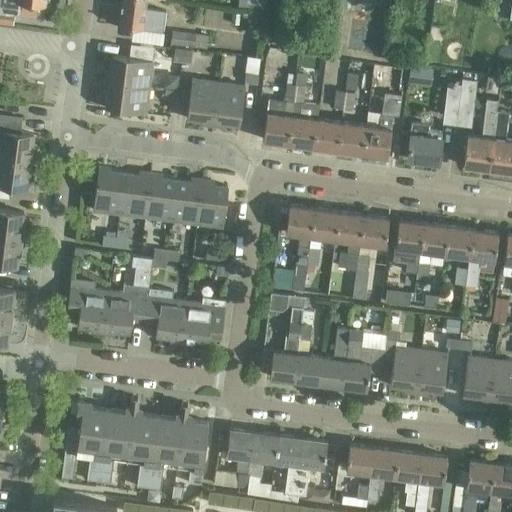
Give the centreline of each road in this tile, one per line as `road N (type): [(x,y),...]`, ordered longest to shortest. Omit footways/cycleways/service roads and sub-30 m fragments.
road 1 (residential): [(511,442),(251,407),(235,397),(232,382)]
road 2 (residential): [(511,210),(261,180)]
road 3 (residential): [(39,353),(66,138)]
road 4 (residential): [(232,382),(261,180)]
road 5 (residential): [(261,180),(235,161),(66,138)]
road 6 (residential): [(232,382),(39,353)]
road 7 (residential): [(21,511),(38,369)]
